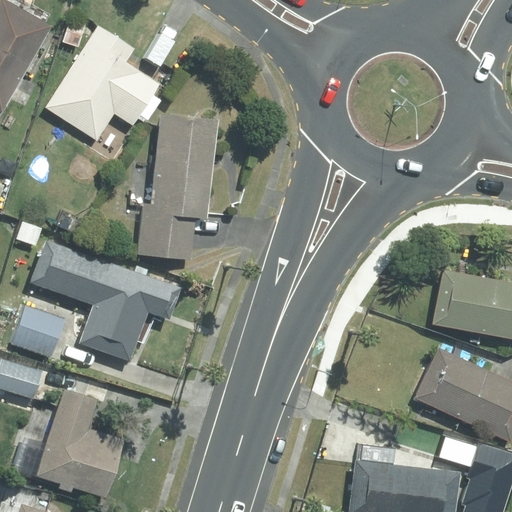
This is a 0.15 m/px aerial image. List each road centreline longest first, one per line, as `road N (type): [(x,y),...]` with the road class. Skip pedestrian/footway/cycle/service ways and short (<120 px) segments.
road 1 (secondary): [(271,342),(327,115)]
road 2 (secondary): [(400,175),(271,342)]
road 3 (secondary): [(271,342),(219,511)]
road 4 (tertiary): [(326,93),(225,0)]
